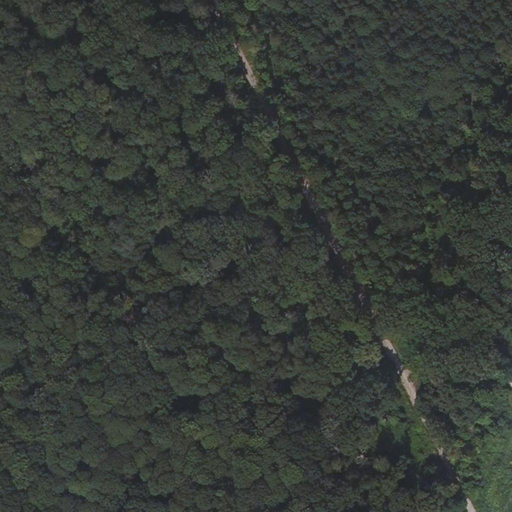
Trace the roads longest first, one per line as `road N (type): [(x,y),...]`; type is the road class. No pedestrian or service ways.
road 1 (unclassified): [(210,0),(473,511)]
road 2 (track): [(391,357),(511,99)]
